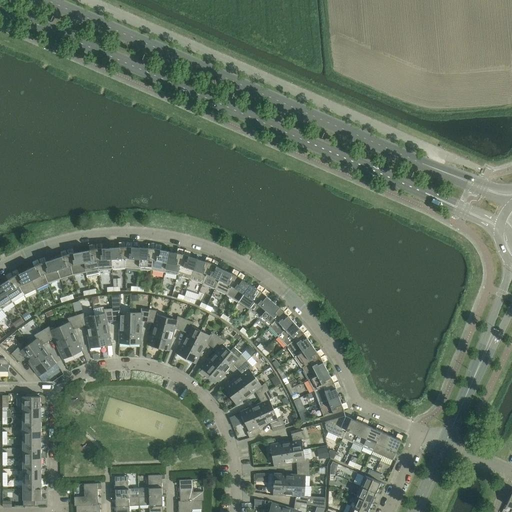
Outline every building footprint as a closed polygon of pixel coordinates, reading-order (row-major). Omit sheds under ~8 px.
[(126,247),(111,248),(112,270),(126,269),(126,247)] [(140,248),(126,247),(126,269),(139,270),(140,248)] [(111,248),(96,249),(99,271),(112,270),(111,248)] [(140,248),(139,270),(152,270),(155,249),(140,248)] [(96,249),(83,252),(82,252),(86,273),(87,278),(100,275),(99,271),(96,249)] [(155,249),(152,270),(165,273),(169,252),(155,249)] [(82,252),(68,255),(73,276),(86,273),(82,252)] [(169,252),(165,273),(178,275),(183,255),(169,252)] [(68,255),(54,259),(61,280),(73,276),(68,255)] [(183,255),(178,275),(190,280),(197,259),(183,255)] [(54,259),(40,264),(48,284),(61,280),(54,259)] [(197,259),(190,280),(203,284),(211,264),(197,259)] [(40,264),(27,270),(36,290),(48,284),(40,264)] [(211,264),(203,284),(215,290),(224,270),(211,264)] [(27,270),(14,277),(24,295),(36,290),(27,270)] [(224,270),(215,290),(227,295),(237,276),(224,270)] [(237,276),(227,295),(238,303),(250,284),(237,276)] [(14,277),(1,285),(13,303),(24,295),(14,277)] [(121,279),(113,280),(114,287),(120,287),(121,287),(121,279)] [(250,284),(238,303),(249,310),(262,292),(250,284)] [(1,285),(0,285),(0,306),(2,310),(13,303),(1,285)] [(262,292),(249,310),(259,318),(273,302),(262,292)] [(273,302),(259,318),(269,327),(284,311),(273,302)] [(121,308),(112,309),(113,321),(120,321),(119,333),(130,333),(131,312),(121,312),(121,308)] [(105,313),(95,315),(99,336),(109,334),(107,322),(113,321),(112,309),(104,309),(105,313)] [(131,312),(130,333),(141,334),(141,321),(148,322),(150,310),(141,309),(141,313),(131,312)] [(150,310),(148,322),(154,323),(151,335),(161,338),(167,318),(157,315),(158,311),(150,310)] [(284,311),(269,327),(278,337),(294,322),(284,311)] [(28,312),(22,316),(25,321),(30,318),(31,317),(28,312)] [(84,313),(76,316),(80,328),(86,326),(88,338),(99,336),(95,315),(85,317),(84,313)] [(69,322),(60,326),(69,346),(78,341),(73,330),(80,328),(76,316),(68,318),(69,322)] [(167,318),(161,338),(172,341),(175,329),(181,331),(186,319),(178,316),(177,320),(167,318)] [(186,319),(181,331),(187,333),(181,344),(191,349),(201,331),(192,326),(194,322),(186,319)] [(294,322),(278,337),(287,346),(304,333),(294,322)] [(49,327),(42,331),(48,342),(54,339),(59,350),(69,346),(60,326),(51,331),(49,327)] [(37,339),(29,345),(41,362),(50,355),(43,345),(48,342),(42,331),(34,335),(37,339)] [(201,331),(191,349),(201,354),(206,343),(212,347),(219,337),(212,332),(210,335),(201,331)] [(141,334),(130,333),(119,333),(119,344),(141,345),(141,334)] [(304,333),(287,346),(294,357),(312,345),(304,333)] [(99,336),(88,338),(90,349),(111,344),(109,334),(99,336)] [(172,341),(161,338),(151,335),(148,346),(169,351),(172,341)] [(217,351),(209,360),(217,367),(231,351),(223,345),(226,341),(219,337),(212,347),(217,351)] [(69,346),(59,350),(63,360),(83,351),(78,341),(69,346)] [(201,354),(191,349),(181,344),(176,354),(196,364),(201,354)] [(41,362),(29,345),(21,351),(18,348),(12,354),(20,363),(25,358),(33,368),(41,362)] [(249,345),(245,349),(251,355),(255,351),(249,345)] [(312,345),(294,357),(302,368),(320,357),(312,345)] [(231,351),(217,367),(225,374),(233,365),(238,369),(247,361),(241,355),(239,358),(231,351)] [(50,355),(41,362),(33,368),(39,377),(56,364),(50,355)] [(320,357),(302,368),(308,380),(327,370),(320,357)] [(0,371),(9,372),(9,362),(5,358),(0,358),(0,371)] [(217,367),(209,360),(202,368),(218,382),(225,374),(217,367)] [(242,374),(232,382),(239,390),(256,378),(250,370),(253,367),(247,361),(238,369),(242,374)] [(276,361),(272,363),(273,365),(277,369),(280,367),(276,361)] [(327,370),(308,380),(314,392),(334,383),(327,370)] [(256,378),(239,390),(245,399),(255,391),(258,397),(269,391),(265,383),(262,386),(256,378)] [(245,399),(239,390),(232,382),(224,388),(237,405),(245,399)] [(334,383),(314,392),(319,404),(339,397),(334,383)] [(261,403),(250,408),(254,418),(274,409),(270,400),(273,398),(269,391),(258,397),(261,403)] [(23,397),(23,408),(41,407),(41,397),(23,397)] [(339,397),(319,404),(323,417),(344,411),(339,397)] [(41,407),(23,408),(23,418),(41,418),(41,407)] [(254,418),(250,408),(240,412),(249,432),(259,428),(254,418)] [(274,409),(254,418),(259,428),(270,423),(272,429),(284,425),(281,417),(278,418),(274,409)] [(305,409),(298,411),(302,423),(310,421),(305,409)] [(328,432),(343,439),(352,419),(346,416),(325,422),(328,432)] [(41,418),(23,418),(23,428),(41,428),(41,418)] [(352,419),(343,439),(353,443),(361,423),(352,419)] [(361,423),(353,443),(363,447),(371,428),(361,423)] [(41,428),(23,428),(23,438),(41,438),(41,428)] [(371,428),(363,447),(373,452),(381,432),(371,428)] [(293,441),(281,443),(283,453),(303,450),(302,440),(306,439),(303,431),(291,434),(293,441)] [(381,432),(373,452),(383,456),(391,436),(381,432)] [(391,436),(383,456),(393,460),(402,441),(391,436)] [(41,438),(23,438),(23,448),(41,448),(41,438)] [(284,464),(283,453),(281,443),(274,444),(270,445),(274,466),(284,464)] [(41,448),(23,448),(23,459),(41,459),(41,448)] [(303,450),(283,453),(284,464),(296,462),(297,469),(309,468),(309,459),(305,460),(303,450)] [(332,450),(329,452),(330,457),(331,458),(332,458),(334,459),(336,455),(337,453),(332,450)] [(41,459),(23,459),(23,469),(41,469),(41,459)] [(285,474),(284,485),(305,486),(306,476),(310,476),(309,468),(297,469),(297,475),(285,474)] [(41,469),(23,469),(23,479),(41,479),(41,469)] [(273,495),(284,496),(284,485),(285,474),(274,474),(273,495)] [(149,488),(139,488),(139,497),(162,496),(161,475),(148,475),(149,488)] [(115,477),(116,498),(139,497),(139,488),(129,489),(128,476),(115,477)] [(365,476),(360,486),(376,493),(380,483),(365,476)] [(41,479),(23,479),(23,489),(41,489),(41,479)] [(178,501),(204,500),(204,492),(193,492),(193,480),(179,480),(180,501),(178,501)] [(74,497),(75,506),(100,505),(100,504),(98,505),(98,490),(97,484),(84,484),(85,497),(74,497)] [(284,485),(284,496),(296,496),(295,503),(307,505),(309,497),(305,496),(305,486),(284,485)] [(360,486),(356,496),(372,503),(376,493),(360,486)] [(41,489),(23,489),(23,506),(35,506),(35,500),(41,500),(41,489)] [(163,511),(162,496),(139,497),(139,506),(149,506),(149,511),(163,511)] [(356,496),(352,506),(365,511),(367,511),(372,503),(356,496)] [(139,497),(116,498),(116,511),(129,511),(129,506),(139,506),(139,497)] [(204,500),(178,501),(178,511),(192,511),(192,510),(203,509),(202,501),(204,501),(204,500)] [(268,511),(280,511),(282,506),(272,503),(268,511)] [(282,506),(280,511),(306,511),(307,505),(295,503),(294,509),(282,506)]
